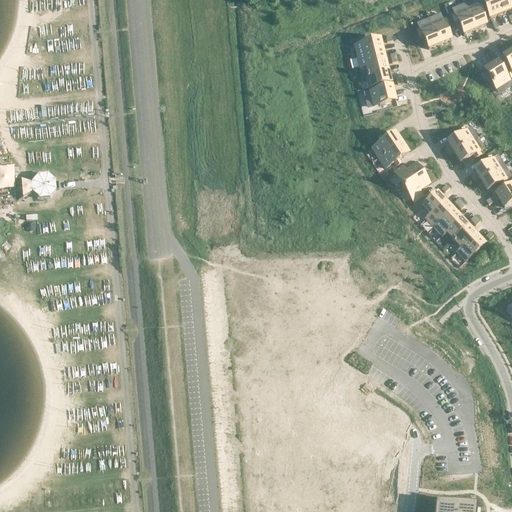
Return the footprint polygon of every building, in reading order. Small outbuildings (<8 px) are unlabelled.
[(482,0),(490,19),(500,15),(493,0),(482,0)] [(493,0),(500,15),(510,11),(505,0),(493,0)] [(474,32),(485,27),(479,13),(483,11),(480,6),(477,7),(475,2),(464,6),(474,32)] [(457,22),(463,36),(474,32),(464,6),(453,11),(455,16),(451,17),(454,23),(457,22)] [(439,46),(450,42),(444,27),(448,26),(445,20),(442,21),(440,16),(429,21),(439,46)] [(422,36),(428,51),(439,46),(429,21),(418,25),(420,31),(416,32),(419,38),(422,36)] [(382,52),(380,41),(354,47),(357,58),(382,52)] [(385,62),(382,52),(357,58),(360,69),(366,68),(365,67),(385,62)] [(511,77),(511,52),(502,58),(510,71),(507,73),(511,79),(511,77)] [(368,76),(366,76),(367,78),(388,73),(385,62),(365,67),(366,68),(368,76)] [(485,71),(490,80),(493,85),(493,84),(499,93),(510,86),(511,88),(497,63),(483,71),(483,72),(485,71)] [(369,80),(371,89),(390,84),(388,73),(367,78),(367,80),(369,80)] [(384,104),(394,101),(395,103),(391,88),(363,95),(365,95),(368,108),(379,105),(379,106),(384,105),(384,104)] [(447,144),(453,154),(477,140),(470,130),(465,133),(463,130),(458,133),(460,136),(447,144)] [(402,144),(395,135),(385,141),(383,137),(378,140),(381,144),(377,147),(382,155),(381,156),(382,157),(402,144)] [(453,154),(460,164),(473,156),(475,159),(480,156),(478,153),(483,150),(477,140),(453,154)] [(398,161),(408,154),(402,144),(382,157),(383,159),(384,158),(390,167),(394,164),(397,168),(401,165),(398,161)] [(30,167),(30,158),(20,158),(20,167),(30,167)] [(487,164),(474,172),(480,182),(503,168),(497,158),(492,161),(490,158),(485,161),(487,164)] [(422,177),(415,167),(406,173),(403,169),(399,172),(401,176),(397,179),(402,187),(401,188),(402,190),(422,177)] [(480,182),(486,192),(500,184),(502,187),(507,184),(505,181),(510,178),(503,168),(480,182)] [(38,177),(31,184),(15,179),(17,202),(32,194),(40,200),(50,199),(56,192),(55,182),(47,176),(38,177)] [(419,193),(428,186),(422,177),(402,190),(403,191),(405,190),(410,199),(414,196),(417,199),(421,196),(419,193)] [(511,201),(511,184),(495,195),(504,209),(503,207),(511,201)] [(437,194),(422,208),(430,217),(445,203),(437,194)] [(430,217),(426,220),(434,229),(453,211),(445,203),(430,217)] [(434,229),(442,238),(446,234),(461,220),(453,211),(434,229)] [(446,234),(452,240),(451,241),(452,243),(468,228),(461,220),(446,234)] [(454,244),(455,243),(461,250),(476,237),(468,228),(452,243),(454,244)] [(457,254),(465,263),(484,245),(476,237),(461,250),(457,254)]
